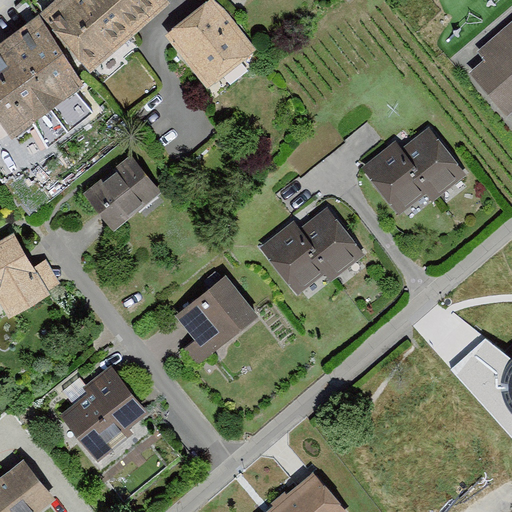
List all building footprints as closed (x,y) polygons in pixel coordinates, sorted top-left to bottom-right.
[(161,0),(69,0),(47,19),(96,76),(171,12),(161,0)] [(214,7),(171,44),(215,96),(259,59),(214,7)] [(511,23),(480,52),(487,59),(471,73),(511,120),(511,23)] [(40,28),(0,57),(0,116),(17,141),(34,129),(50,151),(91,122),(76,101),(87,94),(40,28)] [(432,137),(407,158),(421,175),(414,181),(429,199),(436,207),(468,180),(432,137)] [(363,175),(402,222),(429,199),(414,181),(421,175),(407,158),(398,147),(363,175)] [(48,164),(19,182),(36,210),(66,191),(48,164)] [(87,203),(116,238),(162,201),(133,166),(87,203)] [(329,214),(301,237),(318,257),(312,262),(327,280),(333,287),(366,260),(329,214)] [(262,254),(302,301),(327,280),(312,262),(318,257),(301,237),(293,228),(262,254)] [(0,251),(0,307),(12,325),(52,302),(49,298),(60,292),(44,269),(35,275),(16,243),(0,251)] [(228,284),(179,323),(199,348),(187,357),(198,371),(258,322),(228,284)] [(511,334),(492,334),(456,363),(511,424),(511,334)] [(95,460),(149,418),(114,375),(61,417),(95,460)] [(26,464),(0,486),(0,511),(46,511),(58,502),(26,464)] [(340,511),(315,480),(275,511),(340,511)]
